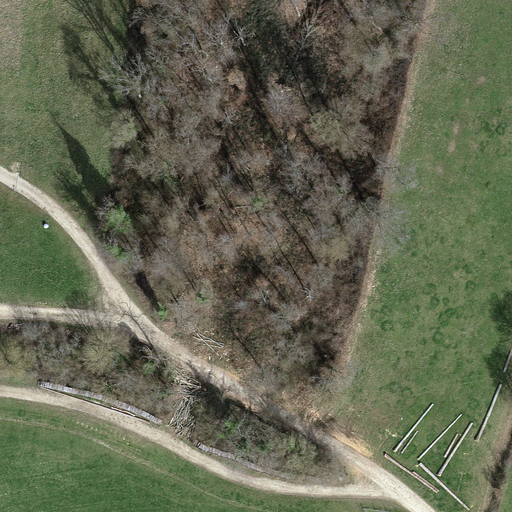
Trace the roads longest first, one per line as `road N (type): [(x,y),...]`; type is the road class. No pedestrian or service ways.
road 1 (track): [(0,395),(82,408),(273,490),(417,503)]
road 2 (track): [(425,511),(301,421),(141,334)]
road 3 (track): [(141,334),(57,218),(0,177)]
road 4 (track): [(0,309),(100,316),(141,334)]
